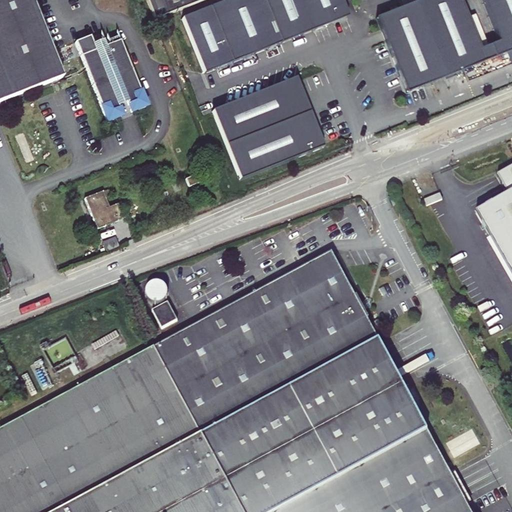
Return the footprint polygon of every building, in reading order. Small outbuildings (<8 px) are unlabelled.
[(0,0),(0,103),(62,79),(30,0),(145,0),(154,21),(207,0),(0,0)] [(230,0),(181,19),(203,76),(348,18),(340,0),(230,0)] [(459,0),(423,0),(376,20),(406,95),(511,51),(511,0),(481,0),(499,43),(480,50),(459,0)] [(87,73),(128,64),(117,36),(103,42),(100,35),(90,39),(87,32),(72,38),(87,73)] [(87,73),(96,97),(137,87),(128,64),(87,73)] [(295,79),(211,112),(240,182),(324,149),(295,79)] [(151,121),(137,87),(96,97),(107,122),(120,117),(123,124),(133,120),(136,127),(151,121)] [(197,165),(189,168),(192,177),(185,179),(188,187),(203,181),(197,165)] [(511,166),(498,174),(509,194),(477,212),(511,274),(511,166)] [(107,190),(102,192),(105,200),(110,198),(107,190)] [(96,229),(125,218),(120,203),(108,207),(105,200),(102,192),(84,199),(96,229)] [(441,200),(439,195),(424,201),(427,206),(441,200)] [(331,253),(154,348),(241,511),(277,511),(426,431),(402,386),(366,320),(368,319),(356,296),(354,297),(331,253)] [(167,328),(181,321),(172,300),(177,298),(170,282),(154,289),(163,308),(158,310),(167,328)] [(241,511),(154,348),(0,431),(0,511),(241,511)] [(426,431),(277,511),(469,511),(466,505),(450,475),(426,431)] [(450,475),(466,505),(471,502),(455,472),(450,475)]
